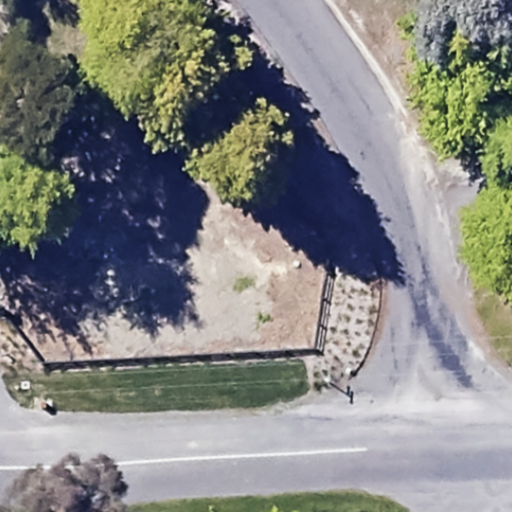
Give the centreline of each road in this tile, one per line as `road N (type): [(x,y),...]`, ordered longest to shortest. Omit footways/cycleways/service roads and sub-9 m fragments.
road 1 (residential): [(454,453),(400,238),(339,99),(268,0)]
road 2 (unclassified): [(454,453),(0,475)]
